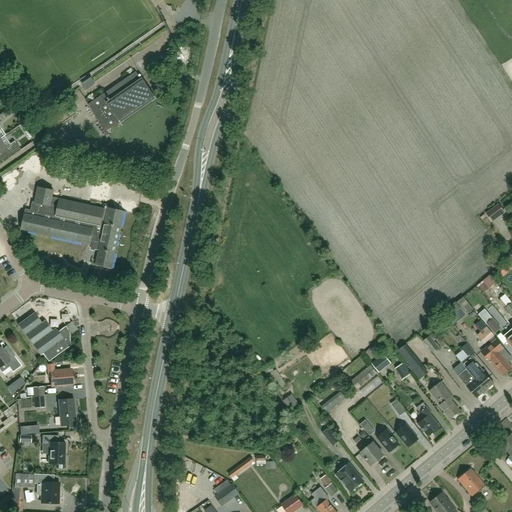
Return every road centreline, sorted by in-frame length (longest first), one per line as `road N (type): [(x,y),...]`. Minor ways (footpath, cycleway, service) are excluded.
road 1 (unclassified): [(139,309),(221,0)]
road 2 (tertiary): [(372,511),(511,395)]
road 3 (primary): [(236,22),(197,153),(200,191)]
road 4 (primary): [(200,191),(231,93),(236,22)]
road 5 (residential): [(81,296),(95,434),(112,437)]
road 6 (primary): [(145,456),(173,315)]
road 7 (unclassified): [(112,437),(139,309)]
road 8 (primary): [(173,315),(200,191)]
